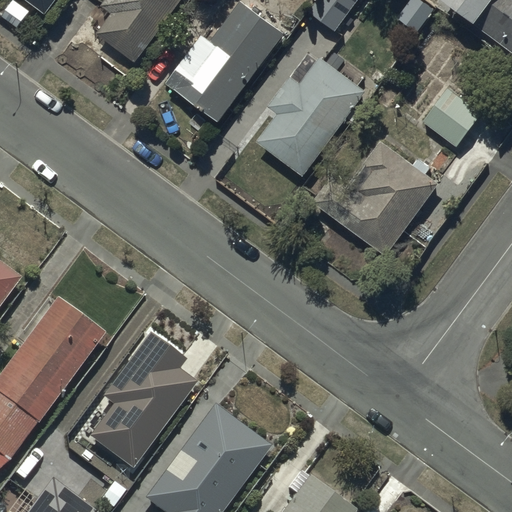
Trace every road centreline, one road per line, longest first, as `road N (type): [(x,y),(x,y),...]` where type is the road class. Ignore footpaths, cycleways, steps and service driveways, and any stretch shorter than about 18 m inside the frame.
road 1 (unclassified): [(0,103),(394,396)]
road 2 (unclassified): [(511,247),(394,396)]
road 3 (unclassified): [(394,396),(511,483)]
